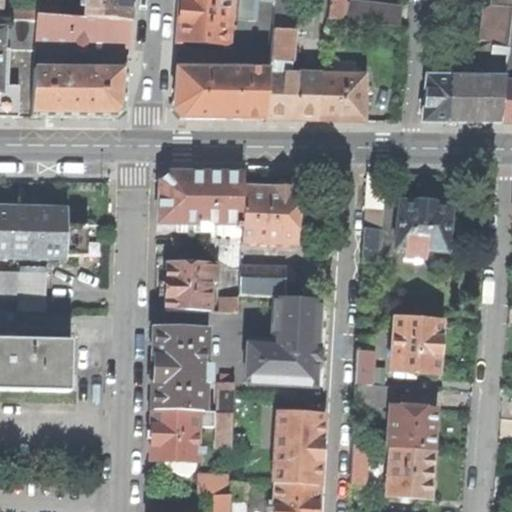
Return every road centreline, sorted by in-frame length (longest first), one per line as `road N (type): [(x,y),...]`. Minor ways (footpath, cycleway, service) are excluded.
road 1 (residential): [(141,147),(123,511)]
road 2 (residential): [(331,511),(352,149)]
road 3 (residential): [(477,511),(505,151)]
road 4 (tertiary): [(352,149),(141,147)]
road 5 (residential): [(419,0),(406,150)]
road 6 (residential): [(141,147),(155,0)]
road 7 (tertiary): [(141,147),(0,146)]
road 8 (unknown): [(0,312),(130,315)]
